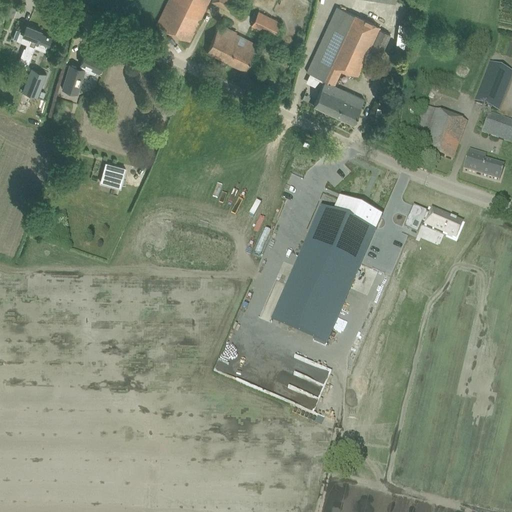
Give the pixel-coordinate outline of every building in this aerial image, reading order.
[(189,40),(194,31),(209,0),(168,0),(157,24),(189,40)] [(240,16),(248,0),(211,0),(211,1),(240,16)] [(358,76),(369,51),(380,29),(381,27),(337,6),(307,72),(315,75),(314,77),(324,82),(313,104),(325,110),(333,93),(331,92),(334,84),(342,68),(358,76)] [(251,25),(273,36),(281,21),(258,10),(251,25)] [(246,70),(250,61),(259,44),(237,33),(238,31),(221,23),(207,51),(246,70)] [(16,28),(12,37),(21,41),(27,43),(25,47),(24,47),(17,64),(27,68),(35,47),(45,51),(47,47),(51,36),(41,32),(42,30),(26,24),(23,31),(16,28)] [(380,29),(369,51),(380,56),(390,34),(380,29)] [(97,73),(104,59),(86,50),(79,65),(97,73)] [(78,93),(85,68),(69,63),(61,89),(78,93)] [(487,64),(473,103),(490,109),(497,111),(511,73),(487,64)] [(31,67),(22,91),(37,96),(46,73),(31,67)] [(366,77),(376,73),(374,67),(364,71),(366,77)] [(365,98),(334,84),(331,92),(333,93),(325,110),(353,123),(365,98)] [(451,161),(455,152),(466,122),(450,117),(423,106),(412,136),(409,145),(451,161)] [(511,145),(511,144),(511,121),(488,113),(481,134),(511,145)] [(503,167),(466,156),(462,171),(498,182),(503,167)] [(107,162),(104,173),(123,178),(126,168),(107,162)] [(319,209),(279,302),(321,320),(312,342),(325,347),(380,219),(337,200),(331,215),(319,209)] [(461,224),(438,214),(437,217),(429,213),(428,216),(425,214),(425,213),(412,207),(402,229),(416,235),(420,225),(423,226),(454,240),(461,224)] [(400,337),(405,325),(394,321),(389,334),(400,337)]
